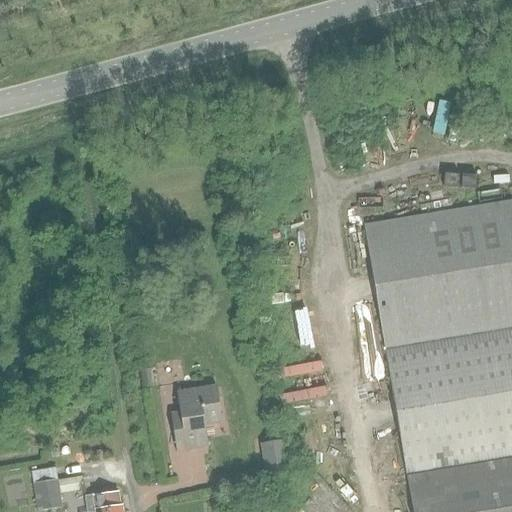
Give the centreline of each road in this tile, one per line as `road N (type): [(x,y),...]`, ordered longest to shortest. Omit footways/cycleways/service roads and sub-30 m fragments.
road 1 (unclassified): [(0,104),(394,0)]
road 2 (unclassified): [(132,511),(101,326)]
